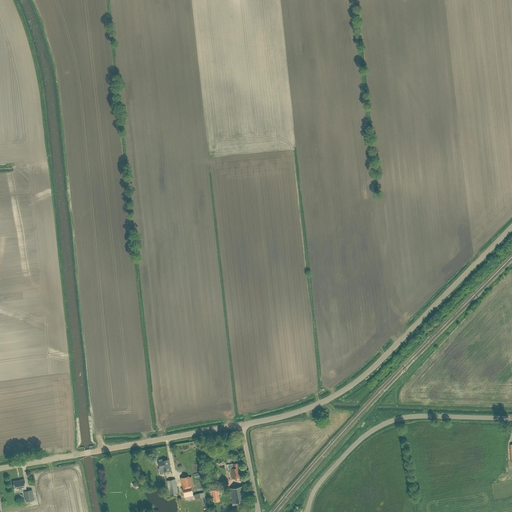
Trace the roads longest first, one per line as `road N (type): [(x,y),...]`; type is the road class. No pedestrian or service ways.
road 1 (unclassified): [(240,425),(281,417),(349,386),(511,227)]
road 2 (unclassified): [(307,511),(331,469),(388,423),(511,417)]
road 3 (unclassified): [(0,468),(240,425)]
